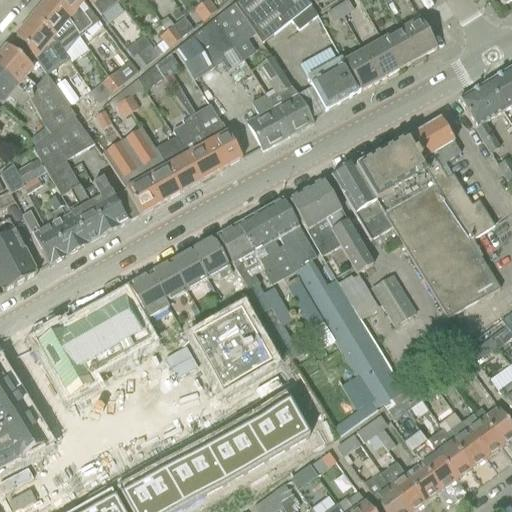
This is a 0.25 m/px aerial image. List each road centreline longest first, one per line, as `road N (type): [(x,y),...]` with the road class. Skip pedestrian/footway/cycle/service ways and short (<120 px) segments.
road 1 (tertiary): [(0,331),(492,59)]
road 2 (residential): [(0,354),(77,488)]
road 3 (residential): [(77,488),(210,412)]
